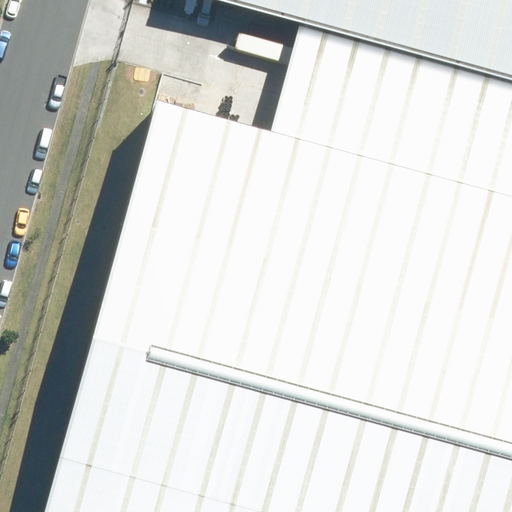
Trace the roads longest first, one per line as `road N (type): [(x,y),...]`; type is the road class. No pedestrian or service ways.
road 1 (unknown): [(511,163),(345,125),(259,96),(82,0)]
road 2 (unclassified): [(48,0),(0,178)]
